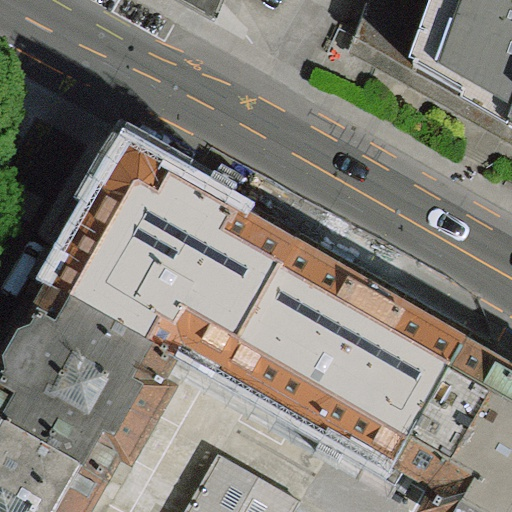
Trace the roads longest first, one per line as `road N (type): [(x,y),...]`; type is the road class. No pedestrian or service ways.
road 1 (secondary): [(511,281),(110,54)]
road 2 (residential): [(0,249),(110,54)]
